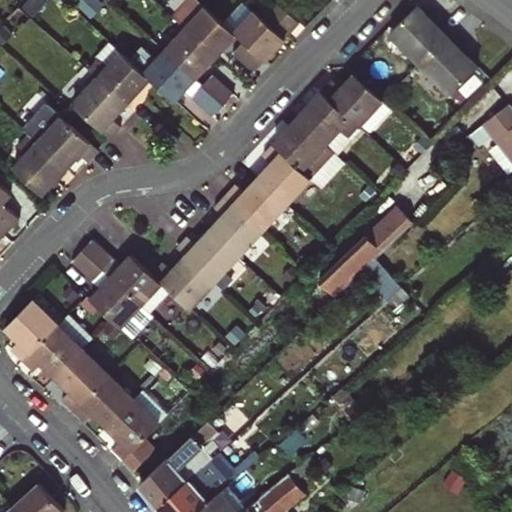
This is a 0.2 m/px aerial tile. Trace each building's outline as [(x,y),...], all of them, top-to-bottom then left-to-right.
[(254,11),(232,33),(234,35),(242,42),(262,61),(297,25),(275,5),(262,18),(254,11)] [(205,7),(184,28),(214,56),(234,35),(232,33),(205,7)] [(391,34),(421,64),(454,32),(438,15),(433,20),(429,16),(420,7),(391,34)] [(434,11),(429,16),(433,20),(438,15),(434,11)] [(184,28),(164,50),(194,77),(214,56),(184,28)] [(454,32),(421,64),(451,95),(479,67),(469,56),(465,52),(469,47),(454,32)] [(11,52),(0,41),(0,58),(2,60),(11,52)] [(262,61),(242,42),(233,52),(253,71),(262,61)] [(90,70),(99,79),(127,104),(151,79),(143,72),(112,43),(98,57),(101,59),(90,70)] [(473,52),(469,47),(465,52),(469,56),(473,52)] [(143,72),(151,79),(173,99),(194,77),(164,50),(143,72)] [(378,99),(348,73),(336,86),(328,78),(318,89),(356,123),(378,99)] [(202,85),(222,104),(232,93),(213,74),(202,85)] [(99,79),(75,104),(112,138),(123,126),(114,118),(127,104),(99,79)] [(202,85),(193,95),(212,114),(222,104),(202,85)] [(356,123),(318,89),(293,115),(323,142),(336,127),(345,135),(356,123)] [(511,108),(509,104),(469,136),(479,149),(493,138),(511,163),(511,108)] [(50,106),(26,131),(29,135),(38,143),(66,169),(79,156),(87,164),(98,152),(50,106)] [(323,142),(293,115),(270,140),(308,175),(332,150),(323,142)] [(332,150),(335,153),(359,126),(356,123),(345,135),(336,127),(323,142),(332,150)] [(66,169),(38,143),(29,135),(19,146),(28,155),(14,169),(41,195),(66,169)] [(308,175),(270,140),(260,151),(269,159),(254,174),(284,201),(308,175)] [(234,181),(223,193),(260,227),(284,201),(254,174),(241,188),(234,181)] [(0,233),(3,236),(19,219),(3,204),(10,195),(0,185),(0,233)] [(235,253),(260,227),(223,193),(214,203),(221,210),(206,226),(235,253)] [(398,205),(319,279),(335,297),(414,222),(398,205)] [(175,245),(182,252),(212,279),(235,253),(206,226),(193,240),(186,234),(175,245)] [(102,266),(112,255),(90,236),(81,246),(102,266)] [(102,266),(81,246),(69,258),(91,278),(102,266)] [(130,252),(110,273),(140,301),(151,312),(171,289),(152,271),(130,252)] [(171,289),(188,305),(212,279),(182,252),(170,266),(163,259),(152,271),(171,289)] [(380,255),(365,269),(392,296),(406,283),(380,255)] [(140,301),(110,273),(90,295),(113,316),(120,323),(140,301)] [(23,361),(58,323),(33,300),(6,329),(20,341),(11,350),(23,361)] [(69,312),(58,323),(23,361),(34,371),(42,362),(56,376),(83,347),(94,335),(69,312)] [(109,371),(83,347),(56,376),(70,389),(62,398),(73,409),(109,371)] [(109,371),(135,396),(142,388),(116,364),(109,371)] [(135,396),(109,371),(73,409),(84,419),(93,410),(107,424),(135,396)] [(142,388),(135,396),(107,424),(122,437),(113,446),(124,457),(147,434),(169,412),(143,387),(142,388)] [(157,506),(191,478),(216,457),(207,447),(221,433),(210,419),(209,420),(140,485),(157,506)] [(147,434),(124,457),(137,469),(159,446),(147,434)] [(161,511),(196,511),(225,488),(255,464),(247,454),(226,470),(201,490),(191,478),(157,506),(161,511)] [(226,470),(216,457),(191,478),(201,490),(226,470)] [(288,473),(242,510),(240,511),(282,511),(305,495),(288,473)] [(39,481),(13,505),(19,511),(61,511),(65,509),(39,481)] [(240,511),(242,510),(225,488),(196,511),(240,511)]
